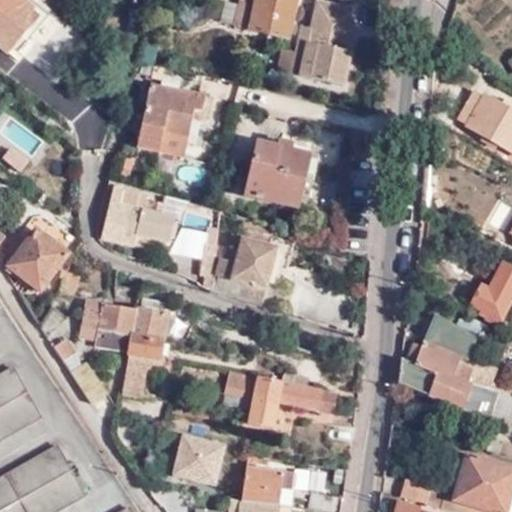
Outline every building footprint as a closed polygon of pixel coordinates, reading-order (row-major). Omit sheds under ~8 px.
[(0,0),(0,44),(9,52),(26,31),(32,36),(49,16),(30,0),(0,0)] [(238,0),(233,25),(288,37),(296,0),(238,0)] [(341,65),(344,53),(352,13),(317,4),(310,31),(301,30),(291,76),(342,88),(346,66),(341,65)] [(349,54),(344,53),(341,65),(346,66),(349,54)] [(151,85),(138,147),(160,152),(164,133),(189,137),(194,110),(201,111),(204,95),(151,85)] [(511,110),(486,95),(483,101),(475,94),(462,116),(470,122),(467,127),(511,153),(511,110)] [(194,110),(193,118),(200,119),(201,111),(194,110)] [(164,133),(160,152),(185,157),(189,137),(164,133)] [(279,147),(260,143),(246,196),(297,209),(311,155),(292,151),(293,143),(280,140),(279,147)] [(15,182),(8,177),(3,183),(12,188),(15,182)] [(140,235),(146,236),(168,241),(174,221),(135,210),(138,196),(120,191),(120,189),(113,188),(101,237),(133,246),(140,235)] [(69,256),(37,233),(10,269),(40,294),(69,256)] [(144,249),(146,236),(140,235),(133,246),(144,249)] [(241,281),(266,288),(277,248),(242,239),(239,251),(225,247),(222,258),(219,257),(214,274),(241,281)] [(203,253),(200,275),(211,277),(214,254),(203,253)] [(505,318),(511,303),(511,266),(507,264),(492,292),(485,287),(476,304),(505,318)] [(68,272),(60,294),(72,297),(79,276),(68,272)] [(237,296),(262,303),(266,288),(241,281),(237,296)] [(87,303),(81,336),(96,339),(94,345),(128,351),(130,336),(135,312),(87,303)] [(136,309),(135,312),(130,336),(128,351),(130,354),(123,393),(141,397),(147,373),(154,367),(155,360),(161,360),(170,315),(136,309)] [(403,359),(400,385),(431,398),(450,350),(463,356),(469,358),(480,334),(447,321),(436,313),(425,341),(427,342),(417,366),(403,359)] [(66,343),(56,349),(64,360),(73,355),(66,343)] [(450,350),(431,398),(494,425),(511,375),(499,370),(489,390),(472,384),(477,372),(460,366),(463,356),(450,350)] [(480,362),(469,358),(463,356),(460,366),(477,372),(480,362)] [(87,362),(71,372),(92,404),(107,394),(87,362)] [(499,370),(480,362),(477,372),(472,384),(489,390),(499,370)] [(0,441),(43,417),(15,367),(0,375),(0,441)] [(257,379),(234,374),(232,383),(243,385),(241,394),(254,396),(257,379)] [(257,379),(254,396),(249,424),(276,429),(281,406),(318,413),(321,393),(257,379)] [(321,393),(318,413),(331,415),(336,395),(321,393)] [(222,437),(204,435),(206,421),(175,417),(168,477),(217,483),(222,437)] [(511,445),(502,442),(499,451),(511,455),(511,445)] [(0,511),(59,511),(88,496),(59,445),(0,477),(0,511)] [(267,471),(267,458),(248,455),(246,468),(267,471)] [(425,508),(441,511),(511,511),(511,469),(468,458),(458,496),(406,482),(403,497),(427,503),(425,508)] [(279,507),(290,508),(296,475),(267,471),(246,468),(241,502),(279,507)] [(330,511),(333,496),(312,494),(310,509),(328,511),(330,511)] [(231,501),(229,511),(278,511),(279,507),(241,502),(231,501)]
